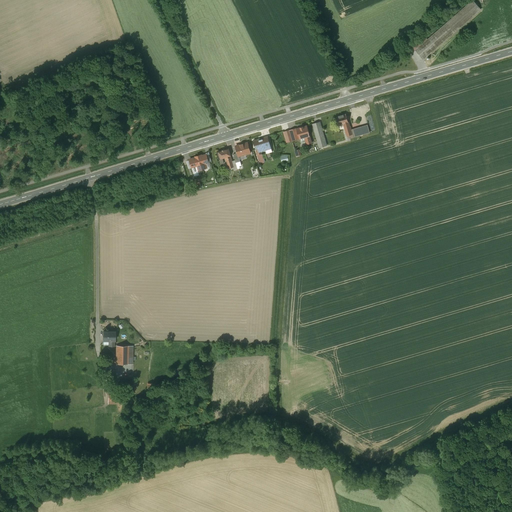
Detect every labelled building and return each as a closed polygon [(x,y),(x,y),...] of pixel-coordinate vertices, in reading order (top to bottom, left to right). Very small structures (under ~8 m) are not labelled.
[(427,40),(425,37),(413,48),(423,59),(428,55),(481,9),(473,0),(427,40)] [(339,126),(344,124),(348,123),(346,114),(336,117),(339,126)] [(320,122),(312,124),(313,126),(319,148),(327,146),(321,126),(320,122)] [(368,125),(350,130),(348,123),(344,124),(347,136),(348,139),(370,132),(368,125)] [(307,125),(296,128),(299,139),(305,138),(310,136),(307,125)] [(268,137),(263,138),(253,141),(260,164),(260,163),(260,164),(265,162),(261,151),(265,150),(266,153),(270,152),(272,151),(268,137)] [(248,143),(236,146),(238,153),(238,156),(239,156),(246,154),(251,153),(250,153),(250,152),(248,143)] [(228,148),(219,151),(219,152),(217,152),(219,160),(226,158),(231,156),(228,148)] [(206,155),(190,159),(192,168),(196,167),(198,171),(207,168),(206,165),(207,163),(209,163),(206,155)] [(231,156),(226,158),(229,169),(234,167),(231,156)] [(201,178),(193,180),(195,186),(201,184),(200,182),(201,181),(201,178)] [(115,331),(103,331),(103,340),(109,340),(109,346),(114,346),(114,340),(115,340),(115,331)] [(128,346),(117,345),(116,364),(128,364),(128,346)]
